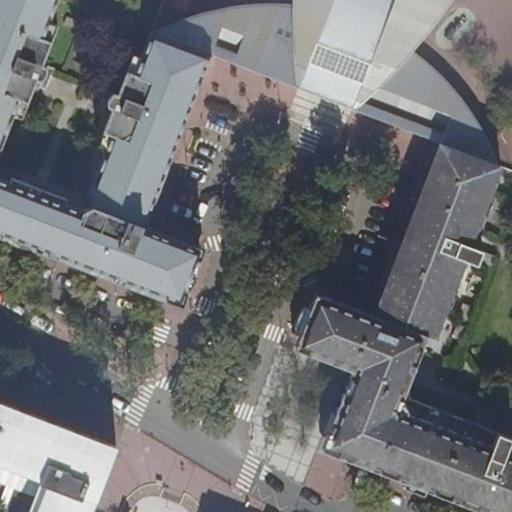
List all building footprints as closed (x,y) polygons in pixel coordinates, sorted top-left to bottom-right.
[(43,64),(54,35),(58,25),(50,21),(56,0),(0,0),(0,221),(12,226),(19,222),(30,190),(30,184),(12,176),(10,181),(0,177),(0,151),(14,115),(23,118),(32,94),(37,80),(44,79),(47,75),(47,66),(43,64)] [(293,0),(294,7),(266,5),(238,7),(222,10),(199,15),(171,25),(154,32),(212,55),(299,89),(317,41),(335,49),(332,57),(349,64),(353,55),(369,62),(351,108),(371,115),(420,135),(429,107),(408,100),(417,73),(417,65),(415,56),(409,52),(438,15),(448,0),(293,0)] [(36,235),(175,288),(189,249),(187,243),(144,226),(149,214),(156,197),(162,179),(169,163),(178,141),(186,120),(197,92),(207,66),(212,55),(154,32),(141,58),(134,54),(118,94),(112,94),(107,99),(108,107),(112,109),(97,148),(105,151),(88,197),(91,204),(87,207),(82,210),(66,204),(68,198),(50,192),(44,195),(32,227),(36,235)] [(133,43),(115,36),(112,45),(129,52),(133,43)] [(317,41),(299,89),(337,103),(351,108),(369,62),(353,55),(349,64),(332,57),(335,49),(317,41)] [(444,114),(478,127),(477,126),(467,110),(460,100),(447,85),(434,71),(418,58),(415,56),(417,65),(417,73),(408,100),(429,107),(420,135),(437,141),(444,114)] [(437,141),(498,164),(488,146),(478,127),(444,114),(437,141)] [(481,218),(498,164),(437,141),(431,157),(423,179),(415,202),(406,227),(395,257),(385,284),(377,305),(374,313),(330,296),(318,328),(324,344),(363,359),(368,371),(345,432),(350,445),(496,501),(511,507),(511,438),(497,432),(488,454),(475,450),(485,427),(405,397),(412,377),(406,373),(410,362),(417,364),(428,335),(437,311),(444,313),(453,287),(456,288),(466,261),(478,265),(484,251),(463,243),(465,238),(468,231),(478,235),(483,219),(481,218)] [(197,246),(187,243),(189,249),(175,288),(36,235),(32,227),(44,195),(50,192),(39,187),(30,184),(30,190),(19,222),(12,226),(0,221),(0,235),(18,242),(124,283),(181,305),(183,298),(202,249),(197,246)] [(511,511),(511,507),(496,501),(350,445),(345,432),(368,371),(363,359),(324,344),(318,328),(330,296),(322,293),(315,290),(295,341),(293,347),(353,371),(324,444),(322,451),(325,452),(346,460),(352,463),(373,470),(406,483),(424,490),(459,503),(482,511),(511,511)] [(435,338),(444,313),(437,311),(428,335),(435,338)] [(412,377),(417,364),(410,362),(406,373),(412,377)] [(0,468),(78,498),(82,490),(97,495),(104,479),(97,476),(101,464),(108,467),(116,446),(87,435),(79,440),(68,435),(66,427),(60,424),(52,429),(42,426),(41,417),(33,414),(26,419),(15,416),(13,407),(5,404),(0,401),(0,468)] [(488,454),(497,432),(485,427),(475,450),(488,454)] [(97,476),(104,479),(108,467),(101,464),(97,476)] [(48,511),(53,502),(79,511),(90,511),(94,504),(78,498),(0,468),(0,482),(39,497),(35,509),(44,511),(48,511)] [(78,498),(94,504),(97,495),(82,490),(78,498)] [(79,511),(53,502),(48,511),(44,511),(35,509),(33,511),(79,511)]
